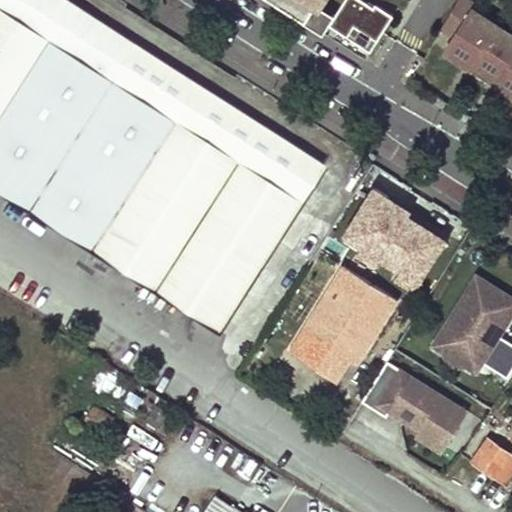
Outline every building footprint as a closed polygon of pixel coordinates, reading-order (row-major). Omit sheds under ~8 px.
[(0,0),(0,190),(215,328),(321,162),(66,0),(0,0)] [(270,0),(363,58),(391,15),(373,4),(372,6),(361,0),(342,0),(333,16),(320,8),(324,0),(270,0)] [(511,35),(469,7),(459,1),(442,28),(455,36),(448,47),(511,88),(511,35)] [(416,294),(453,220),(364,176),(342,220),(349,223),(341,240),(400,270),(394,282),(416,294)] [(291,352),(336,381),(350,359),(356,350),(363,355),(398,299),(345,266),(335,282),(345,288),(325,320),(315,314),(291,352)] [(335,282),(315,314),(325,320),(345,288),(335,282)] [(492,334),(508,308),(472,285),(431,350),(443,358),(445,365),(455,371),(462,370),(474,377),(478,372),(502,387),(511,371),(511,355),(494,345),(483,338),(487,331),(492,334)] [(511,310),(508,308),(492,334),(487,331),(483,338),(494,345),(511,315),(511,310)] [(356,350),(350,359),(357,364),(363,355),(356,350)] [(428,355),(445,365),(443,358),(431,350),(428,355)] [(469,412),(388,361),(363,401),(363,402),(387,417),(390,412),(420,431),(446,447),(469,412)] [(471,382),(474,377),(462,370),(455,371),(471,382)] [(83,424),(101,435),(108,424),(113,417),(95,405),(83,424)] [(156,405),(147,420),(158,427),(168,412),(156,405)] [(114,428),(108,424),(101,435),(107,438),(114,428)] [(443,453),(446,447),(420,431),(417,437),(443,453)] [(511,479),(511,455),(489,439),(473,460),(508,485),(511,479)] [(299,487),(263,464),(251,483),(287,506),(299,487)]
